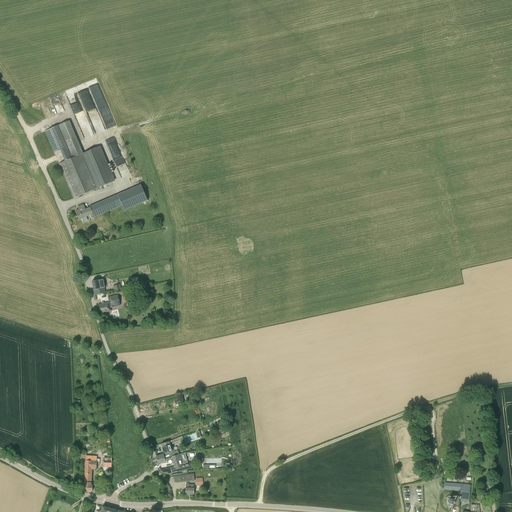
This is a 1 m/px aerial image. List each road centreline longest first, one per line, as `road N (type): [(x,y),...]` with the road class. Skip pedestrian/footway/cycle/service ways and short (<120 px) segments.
road 1 (tertiary): [(334,511),(120,504),(65,490),(0,456)]
road 2 (track): [(258,505),(265,475),(282,462),(434,402),(511,384)]
